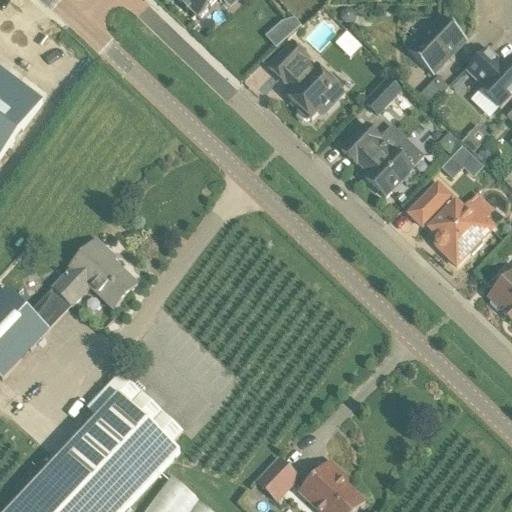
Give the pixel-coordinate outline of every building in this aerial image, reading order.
[(226,5),(223,3),(226,0),(171,0),(206,29),(226,5)] [(467,44),(468,43),(442,18),(408,54),(434,79),(434,78),(434,77),(447,63),(447,64),(448,63),(448,62),(453,57),(453,58),(454,57),(454,56),(466,43),(467,44)] [(335,46),(351,59),(360,46),(345,34),(335,46)] [(314,72),(306,65),(309,61),(292,45),(268,70),(285,86),(288,83),(296,90),(288,99),(300,110),(298,113),(298,116),(305,123),(308,123),(310,120),(312,122),(320,114),(321,116),(326,116),(345,96),(342,93),(344,90),(344,87),(333,77),(330,77),(328,79),(317,69),(314,72)] [(503,67),(487,51),(466,73),(483,89),(480,91),(500,111),(511,98),(511,65),(508,62),(503,67)] [(0,168),(35,116),(43,104),(0,71),(0,168)] [(429,112),(450,90),(438,79),(417,101),(429,112)] [(378,119),(402,94),(388,80),(364,106),(378,119)] [(365,180),(386,200),(392,194),(395,196),(403,187),(402,184),(413,172),(393,152),(403,140),(390,128),(379,139),(366,127),(342,152),(357,167),(358,166),(369,176),(365,180)] [(473,150),(487,136),(477,127),(463,141),(473,150)] [(449,134),(439,146),(450,156),(461,145),(449,134)] [(475,180),(484,170),(461,151),(453,160),(475,180)] [(451,159),(441,170),(452,181),(462,170),(451,159)] [(439,241),(438,242),(437,245),(439,249),(438,250),(457,269),(470,255),(472,257),(483,246),(481,244),(494,230),(480,216),(469,205),(463,211),(456,204),(455,205),(451,201),(452,199),(438,186),(409,216),(423,230),(427,226),(431,230),(429,231),(439,241)] [(114,312),(137,287),(106,258),(109,255),(99,245),(72,276),(69,273),(53,292),(71,309),(89,290),(114,312)] [(511,275),(489,300),(492,302),(490,306),(497,313),(501,311),(511,321),(511,275)] [(7,291),(0,298),(0,379),(3,382),(50,332),(7,291)] [(126,511),(180,455),(171,446),(183,434),(121,376),(88,412),(97,421),(12,511),(126,511)] [(274,503),(296,478),(279,462),(257,487),(274,503)] [(314,511),(359,511),(365,506),(346,487),(350,483),(330,465),(300,498),(314,511)] [(206,511),(170,479),(145,511),(206,511)]
